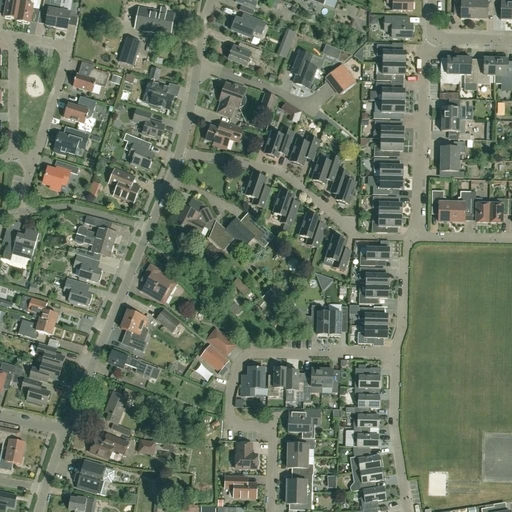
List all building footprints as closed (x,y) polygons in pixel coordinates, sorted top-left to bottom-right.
[(16,22),(17,22),(20,0),(0,0),(0,1),(7,2),(4,18),(17,20),(16,22)] [(32,9),(39,10),(40,0),(20,0),(17,22),(29,24),(32,9)] [(52,28),(56,29),(60,5),(54,4),(55,1),(50,0),(44,0),(42,11),(48,12),(45,27),(46,27),(48,29),(50,29),(52,28)] [(252,16),(258,0),(236,0),(235,3),(241,5),(239,11),(252,16)] [(280,2),(276,0),(274,0),(270,8),(276,11),(280,2)] [(386,0),(386,4),(392,4),(392,11),(412,12),(412,0),(386,0)] [(460,20),(473,20),(474,2),(465,1),(465,0),(453,0),(454,8),(461,8),(460,20)] [(481,0),(482,2),(474,2),(473,20),(486,21),(487,9),(494,9),(493,0),(481,0)] [(511,21),(511,0),(493,0),(494,9),(501,9),(500,21),(511,21)] [(71,4),(71,7),(60,5),(56,29),(67,30),(69,16),(75,17),(77,5),(71,4)] [(139,8),(135,30),(144,31),(158,34),(170,36),(174,14),(166,13),(160,12),(139,8)] [(266,24),(251,18),(249,24),(235,19),(235,21),(232,20),(229,28),(231,29),(231,31),(251,39),(254,32),(261,35),(266,24)] [(410,20),(397,19),(384,19),(384,32),(392,32),(392,39),(412,39),(412,26),(409,26),(410,20)] [(290,33),(282,56),(289,59),(297,35),(290,33)] [(134,67),(142,43),(127,38),(118,62),(134,67)] [(383,57),(383,64),(405,64),(405,52),(391,52),(392,46),(376,46),(376,57),(383,57)] [(257,63),(261,52),(248,47),(246,53),(233,48),(229,60),(246,67),(249,59),(257,63)] [(290,74),(296,76),(293,84),(308,89),(316,69),(308,66),(311,57),(299,52),(290,74)] [(447,72),(440,72),(440,84),(458,85),(459,76),(459,59),(447,59),(447,72)] [(471,59),(459,59),(459,76),(465,76),(464,85),(477,85),(477,73),(471,73),(471,59)] [(477,73),(477,85),(489,85),(489,76),(495,77),(496,60),(483,60),(483,73),(477,73)] [(508,60),(496,60),(495,77),(495,85),(501,85),(501,86),(511,86),(511,73),(507,74),(508,60)] [(382,76),(376,75),(376,82),(391,82),(391,76),(405,76),(405,64),(383,64),(382,76)] [(345,94),(357,83),(344,68),(331,78),(345,94)] [(77,75),(73,87),(92,93),(94,85),(105,88),(109,75),(90,69),(87,78),(77,75)] [(146,95),(143,103),(150,105),(169,111),(173,97),(167,95),(169,89),(168,88),(149,83),(146,95)] [(404,102),(404,91),(390,90),(391,84),(375,84),(375,95),(382,95),(382,102),(404,102)] [(235,107),(239,108),(240,108),(241,108),(242,107),(243,106),(244,105),(245,104),(245,103),(245,102),(245,100),(245,99),(245,98),(245,97),(244,96),(243,95),(245,90),(235,86),(234,88),(225,85),(219,102),(221,102),(217,114),(231,118),(235,107)] [(272,114),(278,99),(265,95),(260,110),(272,114)] [(96,102),(82,98),(80,106),(77,107),(67,104),(63,118),(84,125),(85,121),(92,118),(96,102)] [(471,107),(471,101),(459,101),(459,109),(442,109),(441,120),(465,121),(465,107),(471,107)] [(404,115),(404,102),(382,102),(381,114),(375,113),(375,120),(390,120),(390,114),(404,115)] [(332,128),(342,112),(328,103),(318,119),(332,128)] [(160,140),(164,127),(149,122),(151,115),(136,111),(133,122),(145,125),(142,135),(160,140)] [(464,135),(465,121),(441,120),(441,132),(458,133),(458,141),(470,141),(470,135),(464,135)] [(403,140),(403,128),(389,128),(390,122),(374,122),(374,133),(381,133),(380,140),(403,140)] [(213,146),(226,150),(229,139),(238,142),(242,131),(221,123),(219,130),(210,127),(206,141),(214,143),(213,146)] [(294,134),(282,130),(280,136),(271,133),(264,154),(278,159),(279,155),(286,157),(289,148),(294,134)] [(85,150),(90,135),(75,131),(73,138),(59,134),(58,136),(57,136),(55,140),(56,142),(53,152),(65,156),(66,153),(75,156),(77,148),(85,150)] [(142,141),(126,135),(123,141),(133,145),(129,156),(134,158),(131,165),(139,169),(140,167),(147,170),(153,155),(146,152),(147,150),(139,147),(142,141)] [(312,162),(314,156),(319,142),(308,138),(306,144),(297,141),(290,162),(293,163),(293,165),(299,167),(300,166),(303,167),(306,160),(312,162)] [(363,148),(373,147),(373,139),(363,140),(363,148)] [(403,153),(403,140),(380,140),(380,147),(374,147),(374,158),(389,158),(389,152),(403,153)] [(440,160),(458,161),(459,154),(464,154),(465,143),(453,143),(453,149),(441,148),(440,160)] [(321,186),(322,184),(325,185),(327,181),(333,184),(337,175),(338,171),(341,160),(330,156),(328,163),(319,160),(312,181),(315,182),(315,183),(321,186)] [(389,160),(373,160),(373,171),(380,171),(380,178),(402,178),(402,166),(388,166),(389,160)] [(458,161),(440,160),(440,173),(452,173),(452,179),(464,179),(464,173),(458,173),(458,161)] [(77,175),(79,169),(66,165),(64,171),(57,169),(56,171),(48,169),(43,184),(51,186),(50,189),(59,191),(61,184),(66,185),(70,173),(77,175)] [(135,178),(126,175),(115,170),(109,184),(117,188),(114,196),(133,204),(140,189),(132,185),(135,178)] [(330,195),(336,197),(335,201),(338,202),(338,203),(345,206),(345,204),(349,205),(351,197),(353,198),(355,192),(353,192),(356,184),(347,181),(349,175),(338,171),(337,175),(333,184),(330,195)] [(270,189),(264,187),(266,180),(263,178),(263,177),(257,175),(256,176),(253,175),(250,183),(248,183),(247,188),(248,188),(245,196),(254,199),(252,205),(263,209),(270,189)] [(402,190),(402,178),(380,178),(379,185),(373,185),(373,196),(388,196),(388,190),(402,190)] [(293,201),(294,197),(290,196),(291,195),(284,192),(284,194),(280,193),(277,201),(276,200),(274,206),(276,206),(273,214),(282,217),(280,223),(291,227),(296,213),(299,203),(293,201)] [(438,223),(451,223),(452,204),(445,204),(445,198),(443,198),(443,192),(432,192),(431,207),(438,208),(438,223)] [(470,217),(471,193),(460,193),(460,199),(458,199),(458,204),(452,204),(451,223),(464,223),(464,212),(469,212),(469,217),(470,217)] [(475,193),(471,193),(470,217),(476,217),(476,223),(489,224),(489,205),(482,205),(482,200),(475,199),(475,193)] [(388,198),(373,198),(372,209),(379,209),(379,216),(401,216),(401,204),(387,204),(388,198)] [(502,213),(508,213),(508,200),(497,200),(497,205),(489,205),(489,224),(502,224),(502,213)] [(183,229),(181,233),(181,235),(189,239),(191,238),(193,234),(199,237),(204,227),(204,225),(206,224),(213,221),(207,209),(200,213),(199,215),(182,206),(179,213),(180,213),(175,225),(183,229)] [(224,233),(218,227),(216,225),(210,239),(218,246),(220,244),(221,245),(222,245),(223,245),(224,245),(225,245),(226,244),(232,238),(244,249),(254,239),(263,248),(273,237),(274,238),(274,237),(248,214),(247,214),(251,217),(247,222),(245,220),(241,224),(236,220),(224,233)] [(310,216),(307,215),(304,223),(302,223),(301,228),(302,228),(299,236),(308,239),(306,245),(318,249),(325,226),(319,223),(320,219),(317,218),(317,217),(311,215),(310,216)] [(401,228),(401,216),(379,216),(378,223),(372,223),(372,234),(387,234),(387,228),(401,228)] [(85,237),(112,246),(116,233),(112,232),(114,224),(89,217),(86,225),(99,229),(97,234),(87,231),(87,230),(86,229),(85,228),(84,227),(83,227),(81,227),(80,227),(78,228),(76,235),(85,237)] [(38,234),(26,231),(24,237),(12,233),(6,232),(3,242),(8,243),(4,260),(11,261),(12,255),(25,258),(31,260),(38,234)] [(109,258),(112,246),(85,237),(76,235),(74,241),(75,243),(76,244),(78,245),(80,245),(82,245),(83,244),(83,243),(93,246),(92,253),(94,253),(93,254),(79,250),(77,255),(101,263),(103,256),(109,258)] [(347,242),(343,241),(344,240),(337,237),(337,239),(333,238),(330,246),(329,245),(327,250),(329,251),(326,259),(335,262),(333,268),(344,272),(351,252),(344,249),(347,242)] [(360,256),(359,267),(375,267),(375,261),(386,261),(389,262),(389,249),(366,249),(360,248),(360,256)] [(99,263),(90,260),(77,256),(74,268),(81,270),(78,278),(80,278),(79,280),(86,282),(86,280),(97,284),(101,271),(97,270),(99,263)] [(151,266),(145,276),(145,277),(145,278),(146,278),(146,279),(149,280),(142,292),(164,304),(175,285),(157,274),(159,271),(151,266)] [(375,269),(359,269),(359,280),(366,280),(365,287),(388,288),(388,276),(374,275),(375,269)] [(245,298),(252,290),(238,278),(231,285),(245,298)] [(90,287),(80,284),(67,280),(64,291),(71,294),(69,301),(70,302),(69,304),(77,306),(77,304),(87,307),(88,305),(89,306),(92,297),(91,296),(91,294),(88,293),(90,287)] [(388,300),(388,288),(365,287),(365,294),(359,294),(358,305),(374,305),(374,299),(388,300)] [(271,291),(262,300),(268,306),(276,314),(285,306),(275,296),(275,295),(271,291)] [(27,313),(34,315),(32,319),(39,321),(38,322),(54,326),(58,315),(45,311),(47,304),(23,297),(19,309),(27,312),(27,313)] [(292,317),(299,309),(291,303),(284,311),(292,317)] [(329,314),(322,313),(322,307),(311,307),(311,322),(317,322),(317,336),(329,336),(329,314)] [(341,314),(329,314),(329,336),(341,336),(341,323),(347,323),(347,308),(341,308),(341,314)] [(358,309),(358,320),(365,320),(364,327),(387,328),(387,316),(373,315),(374,309),(358,309)] [(128,311),(124,320),(142,327),(146,318),(128,311)] [(172,334),(173,332),(180,324),(163,311),(155,321),(172,334)] [(142,327),(124,320),(121,329),(139,336),(142,327)] [(51,336),(54,326),(38,322),(37,325),(22,321),(18,335),(36,340),(38,332),(51,336)] [(364,327),(364,334),(358,334),(357,345),(373,345),(373,339),(387,339),(387,328),(364,327)] [(208,341),(212,345),(226,356),(235,346),(216,331),(208,341)] [(50,347),(60,348),(61,342),(52,340),(50,347)] [(58,350),(39,344),(36,355),(44,357),(42,364),(61,369),(64,358),(56,355),(58,350)] [(228,370),(224,367),(228,363),(209,347),(201,357),(220,372),(218,375),(222,378),(228,370)] [(147,366),(140,363),(135,361),(136,360),(113,351),(108,363),(123,370),(125,364),(137,369),(136,373),(143,376),(144,375),(150,377),(153,368),(147,366)] [(343,361),(343,378),(355,378),(355,361),(343,361)] [(8,391),(15,367),(2,363),(0,369),(0,393),(1,389),(8,391)] [(58,381),(61,369),(42,364),(40,371),(32,369),(29,379),(47,384),(49,378),(58,381)] [(311,383),(304,383),(304,385),(303,396),(311,396),(311,393),(315,394),(315,388),(322,389),(322,368),(313,368),(313,370),(311,370),(311,383)] [(322,368),(322,389),(332,389),(332,394),(337,394),(338,384),(332,384),(333,371),(331,371),(331,368),(322,368)] [(241,385),(241,398),(253,398),(254,389),(264,390),(264,370),(258,369),(248,369),(248,385),(241,385)] [(285,391),(286,391),(286,370),(274,369),(274,382),(268,382),(267,397),(278,397),(278,392),(279,392),(279,389),(285,389),(285,391)] [(286,370),(286,391),(293,392),(293,400),(303,400),(303,396),(304,385),(298,384),(298,372),(286,372),(286,370)] [(358,386),(358,389),(355,389),(358,389),(369,390),(380,390),(380,377),(369,377),(369,370),(355,370),(355,382),(358,386)] [(43,385),(38,383),(24,379),(21,390),(29,392),(26,401),(46,406),(50,393),(41,390),(43,385)] [(107,421),(114,424),(117,425),(123,411),(122,410),(127,398),(134,401),(137,394),(132,392),(125,389),(122,396),(114,393),(105,413),(109,414),(107,421)] [(369,396),(369,390),(358,389),(355,389),(354,402),(358,405),(357,408),(354,408),(354,409),(357,409),(368,409),(379,410),(379,397),(369,396)] [(357,429),(368,429),(379,429),(379,416),(368,416),(368,409),(357,409),(354,409),(354,422),(354,428),(357,428),(357,429)] [(288,433),(302,434),(302,439),(309,440),(309,426),(319,426),(320,412),(289,412),(288,433)] [(0,443),(3,444),(2,450),(23,455),(25,443),(19,442),(21,432),(0,428),(0,443)] [(123,428),(120,433),(130,438),(133,432),(123,428)] [(368,436),(368,429),(357,429),(357,428),(354,428),(353,441),(357,444),(356,448),(353,448),(356,448),(378,449),(378,436),(368,436)] [(124,455),(128,443),(110,436),(108,443),(95,438),(89,453),(108,460),(112,450),(124,455)] [(288,457),(307,458),(307,450),(314,450),(314,440),(309,440),(302,439),(301,439),(301,445),(288,445),(288,457)] [(140,440),(138,454),(154,457),(156,443),(140,440)] [(237,444),(237,455),(236,455),(235,469),(256,470),(257,456),(251,456),(252,445),(237,444)] [(367,450),(367,449),(356,448),(353,448),(353,451),(354,458),(350,459),(352,473),(381,469),(379,456),(368,458),(367,450)] [(23,455),(2,450),(0,459),(0,462),(1,462),(0,468),(0,471),(13,473),(14,464),(21,466),(23,455)] [(312,476),(313,476),(313,465),(307,465),(307,458),(288,457),(287,469),(301,469),(300,475),(312,476)] [(78,467),(76,474),(109,483),(112,484),(113,481),(114,481),(116,475),(115,475),(116,471),(104,468),(104,467),(85,462),(83,468),(78,467)] [(351,493),(359,492),(363,492),(363,491),(374,489),(372,483),(383,481),(381,469),(352,473),(354,485),(353,485),(350,489),(350,492),(351,491),(351,493)] [(109,483),(76,474),(74,481),(79,482),(77,489),(105,497),(109,484),(112,485),(112,484),(109,483)] [(313,493),(312,493),(312,476),(300,475),(299,481),(287,481),(287,493),(313,494),(313,493)] [(248,478),(237,478),(225,478),(225,489),(234,490),(233,499),(256,499),(256,485),(248,484),(248,478)] [(384,488),(374,489),(363,491),(363,492),(359,492),(363,492),(363,495),(360,499),(362,511),(376,509),(375,502),(386,501),(384,488)] [(0,511),(4,511),(6,506),(14,508),(16,497),(0,493),(0,511)] [(299,505),(299,511),(311,511),(312,494),(313,494),(287,493),(286,505),(299,505)] [(93,511),(95,501),(77,498),(77,499),(70,498),(68,510),(75,511),(74,511),(93,511)]
